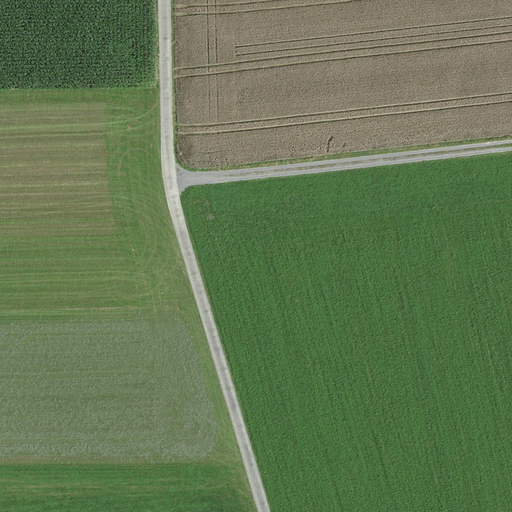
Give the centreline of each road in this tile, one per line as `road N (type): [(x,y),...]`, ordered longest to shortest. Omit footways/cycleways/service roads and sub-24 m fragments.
road 1 (track): [(167,0),(172,189),(265,511)]
road 2 (track): [(511,149),(172,189)]
